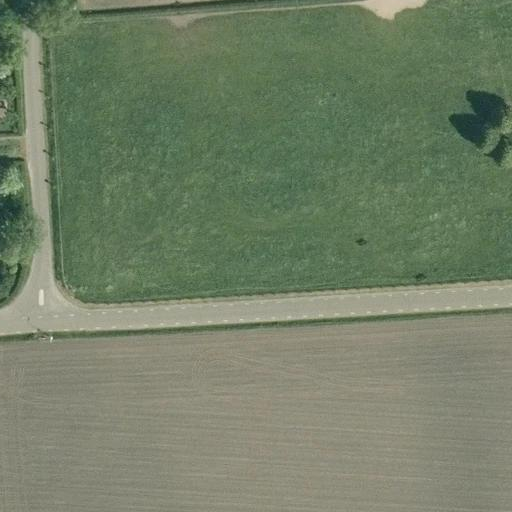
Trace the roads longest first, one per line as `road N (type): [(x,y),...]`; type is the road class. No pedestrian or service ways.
road 1 (tertiary): [(44,323),(511,299)]
road 2 (unclassified): [(44,323),(28,44),(35,0)]
